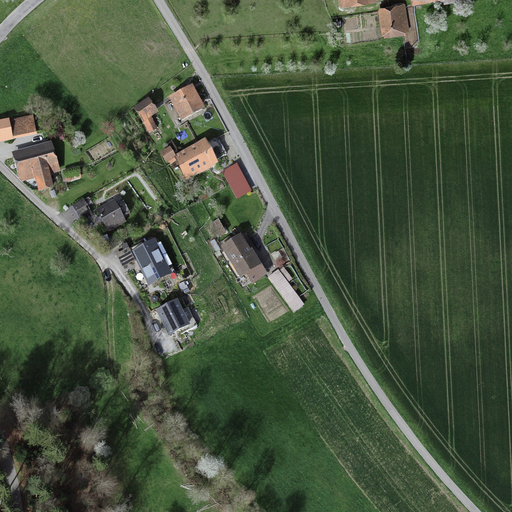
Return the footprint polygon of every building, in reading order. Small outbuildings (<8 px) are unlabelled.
[(384,30),(412,26),(408,0),(387,0),(380,1),(384,30)] [(181,120),(203,108),(192,86),(169,99),(181,120)] [(143,120),(154,112),(147,102),(136,109),(143,120)] [(0,141),(38,135),(34,116),(12,120),(11,117),(0,119),(0,141)] [(217,139),(201,147),(206,157),(210,155),(214,163),(226,156),(217,139)] [(19,181),(35,177),(38,192),(54,188),(50,173),(60,171),(54,145),(12,155),(19,181)] [(201,147),(179,158),(189,177),(214,163),(210,155),(206,157),(201,147)] [(169,150),(161,154),(168,165),(176,160),(169,150)] [(72,206),(80,219),(90,212),(82,199),(72,206)] [(96,210),(107,230),(125,220),(114,200),(96,210)] [(246,228),(223,240),(240,273),(264,260),(246,228)] [(155,244),(135,253),(149,282),(169,273),(155,244)]
